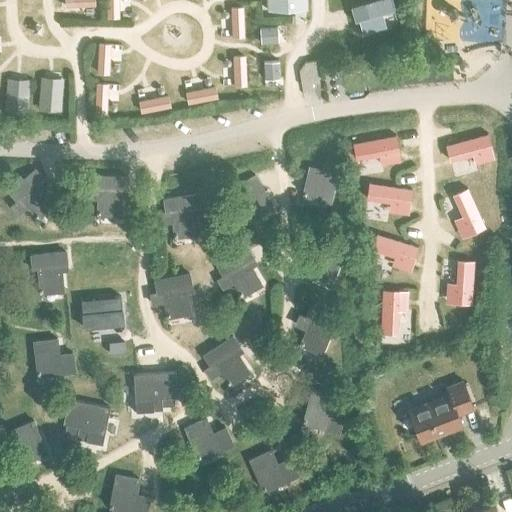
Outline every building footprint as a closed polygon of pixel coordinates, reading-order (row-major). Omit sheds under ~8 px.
[(266,0),(267,10),(305,8),(305,0),(266,0)] [(390,0),(369,0),(349,6),(353,20),(394,9),(390,0)] [(447,59),(367,67),(370,92),(450,85),(447,59)] [(487,133),(444,144),(449,160),(491,149),(487,133)] [(394,137),(353,144),(356,159),(397,152),(394,137)] [(302,193),(329,200),(338,165),(324,162),(322,170),(309,166),(302,193)] [(34,169),(8,191),(15,200),(11,205),(17,213),(26,205),(36,216),(54,201),(39,183),(43,179),(34,169)] [(234,195),(248,219),(272,204),(254,174),(242,181),(246,188),(234,195)] [(84,187),(84,199),(97,199),(96,213),(120,214),(121,190),(127,190),(128,177),(92,175),(92,187),(84,187)] [(410,189),(367,183),(365,198),(408,205),(410,189)] [(470,234),(485,227),(466,190),(452,197),(470,234)] [(164,211),(157,212),(159,223),(171,221),(173,235),(197,232),(194,208),(199,208),(197,194),(163,199),(164,211)] [(415,249),(374,236),(369,253),(410,265),(415,249)] [(305,269),(331,280),(345,248),(332,242),(329,249),(316,244),(305,269)] [(246,247),(216,265),(222,275),(216,278),(222,288),(232,282),(239,294),(260,283),(248,262),(253,259),(246,247)] [(30,255),(31,268),(37,268),(39,291),(63,289),(60,265),(66,265),(65,251),(30,255)] [(452,304),(470,305),(473,261),(454,260),(452,304)] [(156,292),(149,294),(151,304),(163,302),(166,315),(189,311),(185,287),(191,286),(188,273),(154,280),(156,292)] [(398,290),(380,291),(381,334),(399,333),(398,290)] [(122,296),(81,297),(82,324),(122,324),(122,296)] [(299,316),(295,325),(305,330),(299,342),(321,352),(331,330),(336,333),(342,320),(310,306),(304,318),(299,316)] [(232,335),(202,355),(209,365),(203,369),(209,378),(220,372),(227,383),(247,370),(234,350),(239,347),(232,335)] [(36,374),(74,369),(72,352),(58,354),(56,338),(33,341),(36,374)] [(173,396),(177,396),(175,371),(133,374),(135,410),(135,414),(153,413),(152,409),(161,409),(161,405),(174,404),(173,396)] [(448,394),(408,410),(419,440),(460,424),(456,413),(472,407),(462,380),(445,387),(448,394)] [(330,410),(334,395),(311,389),(302,420),(339,430),(343,414),(330,410)] [(85,439),(84,443),(101,446),(101,442),(102,443),(109,406),(67,398),(62,423),(65,423),(64,431),(76,434),(75,437),(85,439)] [(184,428),(197,458),(219,448),(232,442),(224,426),(212,432),(205,418),(184,428)] [(11,430),(23,460),(45,450),(33,420),(11,430)] [(248,459),(263,489),(297,473),(289,457),(277,463),(270,449),(248,459)] [(109,506),(132,510),(140,511),(145,511),(149,496),(135,494),(135,493),(138,478),(115,474),(109,506)] [(496,511),(493,502),(468,511),(496,511)]
